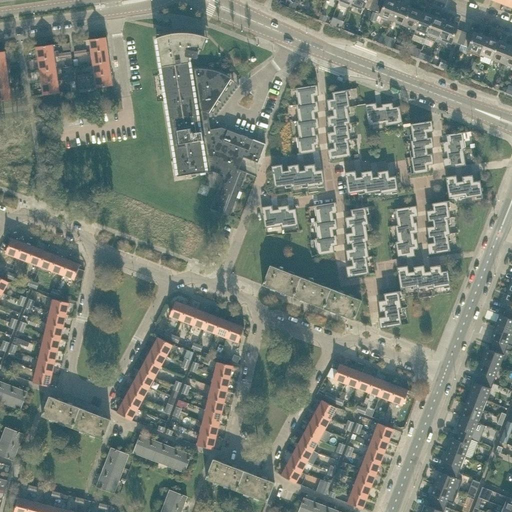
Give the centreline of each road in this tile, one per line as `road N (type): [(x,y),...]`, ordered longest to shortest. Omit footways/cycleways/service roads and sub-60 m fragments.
road 1 (residential): [(99,253),(71,369),(73,381),(97,392),(111,384),(171,280)]
road 2 (residential): [(331,342),(278,444),(269,454),(244,448),(234,433),(263,316)]
road 3 (tertiary): [(473,107),(249,18)]
road 4 (residential): [(219,286),(254,199),(332,194),(327,163)]
road 5 (tertiary): [(445,372),(500,229)]
road 6 (tertiary): [(391,511),(445,372)]
road 7 (residential): [(445,372),(352,338),(331,342)]
